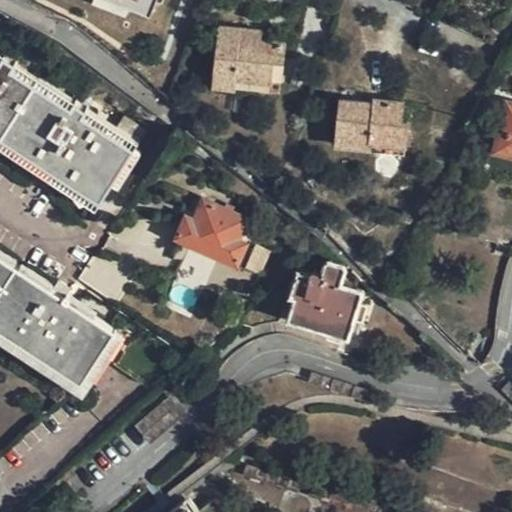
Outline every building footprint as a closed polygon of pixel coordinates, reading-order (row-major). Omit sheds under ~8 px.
[(214,85),(236,88),(237,80),(271,82),(273,60),(282,61),(284,43),(259,40),(241,38),(241,29),(222,27),(214,85)] [(260,31),(241,29),(241,38),(259,40),(260,31)] [(145,132),(124,118),(117,128),(114,134),(85,115),(89,109),(75,101),(70,108),(14,70),(18,63),(4,55),(0,61),(0,135),(101,201),(113,181),(134,148),(145,132)] [(279,93),(282,61),(273,60),(271,82),(237,80),(236,88),(279,93)] [(75,101),(18,63),(14,70),(70,108),(75,101)] [(376,99),(375,104),(375,107),(388,107),(389,100),(376,99)] [(375,107),(375,104),(341,101),(337,146),(372,149),(372,143),(405,146),(407,123),(400,122),(402,101),(389,100),(388,107),(375,107)] [(490,139),(498,141),(500,130),(507,103),(499,101),(490,139)] [(498,141),(495,152),(511,156),(511,104),(507,103),(500,130),(498,141)] [(117,128),(89,109),(85,115),(114,134),(117,128)] [(0,144),(97,207),(101,201),(0,135),(0,144)] [(405,154),(405,146),(372,143),(372,149),(371,151),(405,154)] [(142,153),(134,148),(113,181),(121,186),(142,153)] [(178,238),(237,265),(245,244),(237,240),(246,220),(231,214),(233,208),(225,204),(223,211),(204,203),(195,223),(186,219),(178,238)] [(256,246),(254,249),(246,269),(260,275),(270,252),(256,246)] [(118,330),(0,254),(0,328),(83,382),(101,356),(107,360),(118,330)] [(349,337),(354,319),(360,301),(346,297),(350,285),(341,282),(343,277),(344,272),(342,270),(341,268),(328,265),(324,267),(321,276),(312,273),(312,276),(298,271),(290,296),(296,297),(289,318),(323,329),(327,337),(338,341),(345,338),(346,336),(349,337)] [(363,291),(350,285),(346,297),(360,301),(363,291)] [(368,304),(360,301),(354,319),(363,322),(368,304)] [(0,339),(85,395),(107,360),(101,356),(83,382),(0,328),(0,339)] [(297,495),(300,482),(261,470),(257,465),(255,461),(255,450),(258,439),(263,415),(272,385),(287,376),(372,404),(376,392),(288,365),(275,368),(263,377),(259,386),(252,413),(244,451),(244,461),(249,473),(254,479),(297,495)] [(502,390),(511,399),(511,382),(510,382),(502,390)] [(135,426),(150,444),(186,413),(171,395),(135,426)] [(481,411),(480,399),(458,404),(430,404),(391,397),(388,409),(407,413),(419,414),(452,416),(481,411)] [(388,511),(384,508),(317,488),(314,499),(354,511),(388,511)] [(223,511),(215,501),(199,511),(198,511),(191,511),(187,507),(180,511),(223,511)] [(192,503),(187,507),(191,511),(198,511),(199,511),(192,503)]
